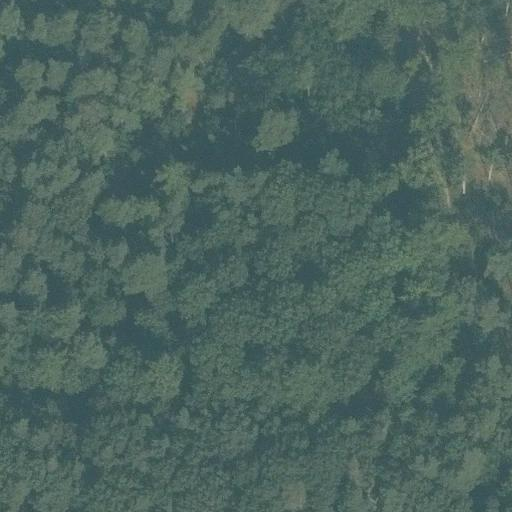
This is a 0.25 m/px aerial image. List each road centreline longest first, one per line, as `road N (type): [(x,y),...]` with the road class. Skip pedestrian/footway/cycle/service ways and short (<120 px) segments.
road 1 (track): [(0,412),(470,432)]
road 2 (track): [(470,432),(419,0)]
